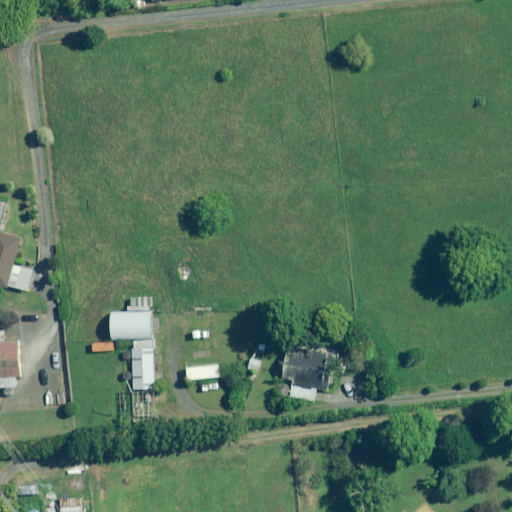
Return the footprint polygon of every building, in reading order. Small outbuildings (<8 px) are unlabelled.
[(0,287),(8,289),(9,285),(27,290),(33,270),(13,264),(20,239),(0,233),(0,287)] [(111,311),(111,340),(132,340),(152,340),(153,311),(128,311),(111,311)] [(0,387),(17,388),(17,378),(21,378),(21,339),(0,339),(0,387)] [(153,391),(154,340),(152,340),(132,340),(132,353),(132,358),(132,390),(152,391),(153,391)] [(113,351),(112,341),(91,343),(92,352),(113,351)] [(292,385),(290,397),(316,400),(318,389),(331,391),(336,348),(289,341),(283,384),(292,385)] [(215,360),(215,353),(193,354),(193,361),(215,360)] [(262,361),(251,357),(247,367),(258,371),(262,361)] [(220,366),(186,368),(187,379),(220,378),(220,366)] [(180,511),(175,461),(117,467),(121,511),(249,511),(244,454),(187,460),(191,511),(180,511)]
